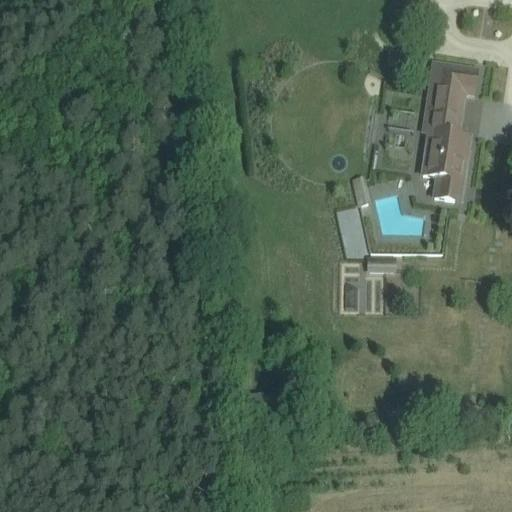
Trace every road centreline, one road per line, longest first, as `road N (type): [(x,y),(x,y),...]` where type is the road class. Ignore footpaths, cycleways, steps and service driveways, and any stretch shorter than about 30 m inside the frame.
road 1 (track): [(219,511),(160,0)]
road 2 (track): [(0,125),(76,107),(172,103)]
